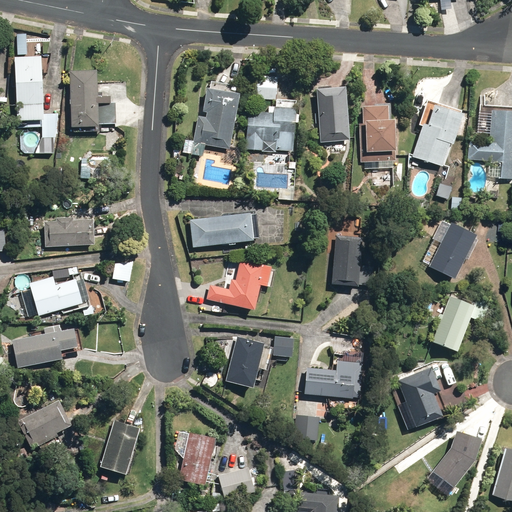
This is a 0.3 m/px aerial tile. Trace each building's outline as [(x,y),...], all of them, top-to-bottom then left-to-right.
[(43,55),(17,56),(21,127),(42,126),(43,136),(37,152),(55,152),(59,114),(46,114),(43,55)] [(100,68),(73,69),(75,123),(119,121),(118,102),(113,102),(113,94),(101,95),(100,68)] [(257,98),(278,99),(279,77),(259,76),(257,98)] [(321,123),(322,141),(351,139),(348,86),(318,88),(320,113),(316,114),(317,123),(321,123)] [(192,153),(203,155),(205,143),(231,148),(242,93),(209,87),(206,106),(200,105),(198,113),(205,114),(206,111),(208,112),(207,117),(200,115),(192,153)] [(414,156),(445,166),(453,143),(456,144),(467,113),(430,100),(422,123),(425,124),(414,156)] [(365,161),(366,167),(395,167),(394,160),(397,160),(397,150),(399,150),(398,119),(391,119),(391,105),(360,105),(361,161),(365,161)] [(262,151),(277,152),(277,150),(295,151),(296,121),(299,121),(299,107),(280,107),(279,111),(249,110),(248,139),(247,139),(246,149),(262,150),(262,151)] [(490,177),(511,178),(511,110),(494,109),(491,143),(471,141),(469,158),(492,160),(492,164),(491,164),(490,177)] [(385,176),(388,178),(392,178),(395,174),(394,170),(391,168),(387,168),(384,171),(385,176)] [(490,191),(493,195),(497,195),(499,191),(497,187),(492,187),(490,191)] [(197,247),(198,257),(219,254),(218,245),(256,241),(252,212),(191,219),(195,248),(197,247)] [(47,220),(48,245),(98,243),(96,216),(77,217),(77,215),(60,216),(60,219),(47,220)] [(430,266),(457,280),(473,248),(446,234),(430,266)] [(333,283),(360,286),(361,284),(374,285),(375,267),(362,266),(364,237),(338,235),(333,283)] [(208,299),(257,310),(263,285),(269,286),(274,266),(242,259),(238,280),(234,279),(231,289),(211,285),(208,299)] [(32,287),(40,316),(81,304),(82,306),(88,304),(80,276),(57,283),(56,280),(32,287)] [(434,342),(460,351),(473,318),(483,322),(491,302),(478,297),(475,304),(451,295),(434,342)] [(426,309),(431,310),(434,308),(434,303),(429,301),(426,304),(426,309)] [(48,333),(15,340),(20,366),(65,356),(64,350),(81,347),(78,329),(80,329),(79,321),(47,328),(48,333)] [(274,355),(294,357),(294,352),(299,352),(300,342),(295,342),(295,338),(276,336),(274,355)] [(228,381),(256,388),(266,343),(238,337),(228,381)] [(0,355),(0,368),(15,367),(14,354),(0,355)] [(401,413),(408,430),(418,426),(419,427),(451,414),(441,391),(443,390),(433,366),(415,373),(413,369),(395,376),(398,384),(400,383),(411,409),(401,413)] [(306,394),(355,398),(355,397),(362,397),(365,372),(309,367),(306,394)] [(19,421),(32,446),(39,443),(40,445),(60,435),(58,433),(74,425),(60,400),(19,421)] [(373,406),(373,414),(381,414),(381,405),(373,406)] [(296,438),(318,440),(320,417),(297,415),(296,438)] [(101,466),(128,475),(142,428),(115,420),(101,466)] [(434,470),(456,487),(477,460),(485,439),(481,438),(483,432),(461,425),(460,430),(456,429),(450,447),(452,448),(434,470)] [(180,480),(207,485),(217,437),(191,432),(180,480)] [(495,495),(511,499),(511,448),(508,448),(495,495)] [(219,476),(225,499),(257,491),(250,467),(219,476)] [(283,471),(286,504),(296,503),(294,489),(297,489),(295,470),(283,471)] [(183,499),(187,499),(190,496),(190,493),(188,490),(184,490),(181,492),(181,496),(183,499)] [(339,511),(341,495),(301,493),(300,509),(315,510),(314,511),(339,511)]
